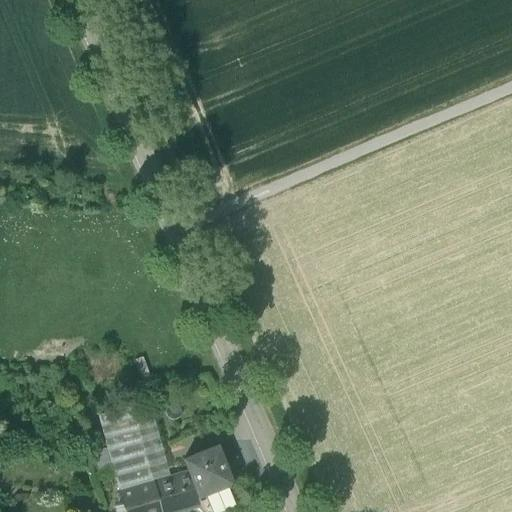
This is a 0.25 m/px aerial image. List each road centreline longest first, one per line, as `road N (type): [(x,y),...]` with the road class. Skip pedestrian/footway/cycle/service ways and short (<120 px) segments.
road 1 (residential): [(293,511),(76,0)]
road 2 (track): [(511,81),(172,222)]
